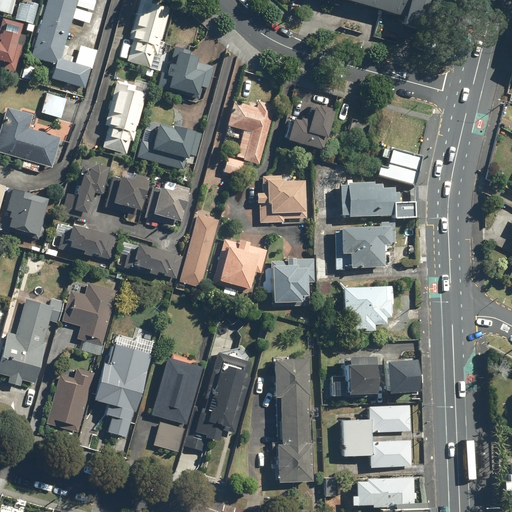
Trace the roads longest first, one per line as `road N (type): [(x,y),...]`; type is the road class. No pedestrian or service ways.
road 1 (residential): [(470,98),(297,51),(261,34),(223,0)]
road 2 (primary): [(470,98),(448,210),(452,318)]
road 3 (primary): [(452,318),(460,511)]
road 4 (residential): [(178,511),(0,462)]
